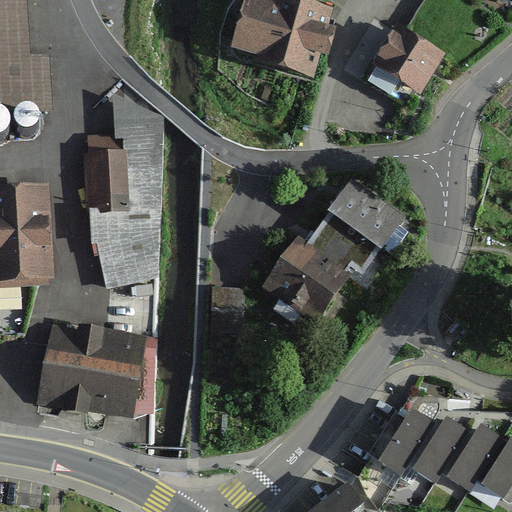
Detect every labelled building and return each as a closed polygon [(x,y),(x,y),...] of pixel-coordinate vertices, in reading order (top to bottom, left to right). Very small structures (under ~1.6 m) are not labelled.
[(22,0),(0,0),(0,120),(55,117),(51,58),(26,59),(22,0)] [(249,0),(241,0),(228,55),(252,61),(251,68),(312,83),(318,60),(327,62),(335,32),(328,30),(332,12),(284,0),(268,0),(267,4),(249,0)] [(420,100),(445,57),(397,29),(372,71),(420,100)] [(161,121),(111,99),(112,135),(94,136),(85,142),(86,207),(91,248),(105,295),(156,283),(161,121)] [(362,282),(403,219),(348,183),(305,248),(294,241),(260,292),(316,328),(351,275),(362,282)] [(0,280),(45,279),(42,196),(0,197),(0,280)] [(245,329),(245,287),(213,286),(212,329),(245,329)] [(36,409),(131,421),(142,337),(47,324),(36,409)] [(395,480),(429,428),(406,413),(372,465),(395,480)] [(430,489),(463,437),(440,422),(407,474),(430,489)] [(465,495),(499,443),(476,428),(442,480),(465,495)] [(500,503),(511,484),(511,437),(511,436),(477,488),(500,503)] [(353,511),(359,508),(343,487),(309,511),(353,511)]
